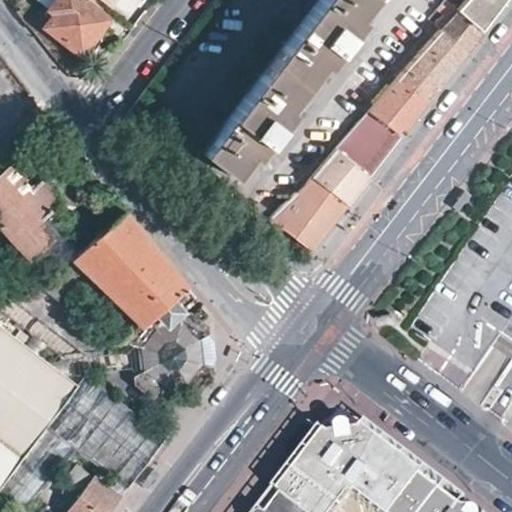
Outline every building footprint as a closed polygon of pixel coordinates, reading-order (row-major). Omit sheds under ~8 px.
[(106,17),(83,0),(54,0),(48,10),(44,7),(36,18),(44,23),(43,26),(79,53),(106,17)] [(357,16),(369,0),(318,0),(202,150),(233,175),(249,155),(252,157),(291,110),(287,106),(319,64),(323,67),(360,19),(357,16)] [(482,27),(456,8),(446,0),(443,0),(436,9),(448,18),(443,24),(439,21),(435,25),(438,28),(465,49),(474,38),(482,27)] [(503,0),(462,0),(456,8),(482,27),(500,4),(503,0)] [(444,76),(465,49),(438,28),(393,78),(424,101),(444,76)] [(424,101),(393,78),(334,148),(368,174),(396,138),(424,101)] [(368,174),(334,148),(310,175),(346,202),(357,188),(368,174)] [(70,216),(38,179),(30,186),(10,164),(0,172),(0,224),(27,255),(70,216)] [(346,202),(310,175),(294,192),(332,221),(339,212),(346,202)] [(332,221),(294,192),(293,191),(267,217),(284,230),(310,249),(321,235),(332,221)] [(256,222),(266,208),(256,202),(255,204),(246,215),(256,222)] [(122,210),(122,211),(81,247),(70,257),(56,274),(50,268),(49,268),(48,268),(47,269),(36,282),(55,296),(80,267),(142,323),(134,332),(135,348),(137,365),(139,378),(152,389),(195,385),(208,367),(205,328),(183,310),(172,299),(186,286),(122,210)] [(70,257),(81,247),(70,239),(49,267),(56,274),(70,257)] [(413,326),(435,340),(465,294),(443,279),(413,326)] [(0,304),(63,353),(44,358),(61,371),(137,365),(135,348),(88,353),(63,333),(4,287),(0,283),(0,304)] [(0,503),(10,494),(25,506),(75,448),(99,466),(127,487),(166,435),(83,371),(74,382),(61,371),(44,358),(0,324),(0,503)] [(471,511),(472,511),(467,510),(460,509),(418,477),(420,473),(380,443),(378,446),(358,431),(349,432),(348,430),(347,428),(344,426),(342,426),(340,427),(338,427),(337,429),(337,431),(337,434),(323,436),(309,456),(303,452),(290,471),(273,494),(276,496),(264,511),(471,511)] [(64,510),(66,511),(107,511),(109,509),(127,487),(99,466),(64,510)]
